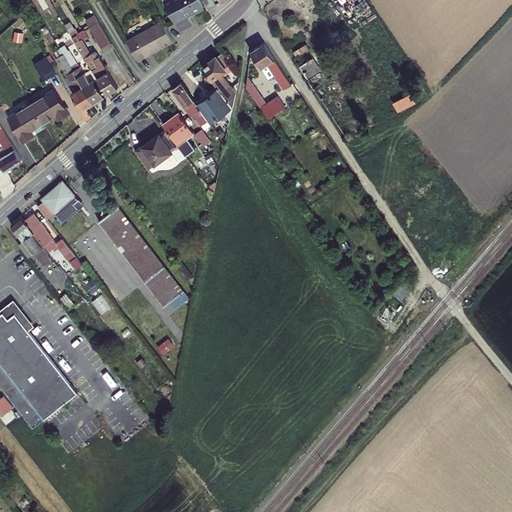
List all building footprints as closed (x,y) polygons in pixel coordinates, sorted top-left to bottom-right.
[(195,0),(170,0),(162,5),(177,33),(190,25),(185,17),(200,8),(195,0)] [(195,0),(200,8),(202,13),(212,7),(208,0),(195,0)] [(170,42),(160,23),(125,42),(136,61),(170,42)] [(112,46),(103,31),(94,37),(103,51),(112,46)] [(63,72),(76,65),(66,45),(53,51),(63,72)] [(289,89),(263,46),(249,55),(266,82),(271,79),(280,94),(289,89)] [(117,89),(97,57),(93,60),(97,68),(92,70),(107,95),(117,89)] [(326,80),(312,58),(302,64),(307,72),(309,75),(317,86),(326,80)] [(57,76),(47,60),(39,65),(49,81),(57,76)] [(221,61),(201,74),(217,97),(229,115),(231,99),(220,82),(230,74),(221,61)] [(90,82),(80,66),(73,71),(93,103),(104,96),(94,79),(90,82)] [(73,71),(66,75),(75,90),(71,93),(81,110),(79,111),(87,125),(92,121),(84,108),(93,103),(73,71)] [(255,111),(258,109),(242,85),(240,90),(255,111)] [(67,112),(52,88),(29,101),(40,121),(53,113),(57,119),(67,112)] [(200,119),(179,89),(170,95),(191,125),(200,119)] [(229,115),(217,97),(197,112),(209,130),(222,121),(227,128),(229,115)] [(40,121),(29,101),(5,115),(20,141),(31,134),(27,128),(40,121)] [(185,130),(177,119),(162,130),(165,134),(169,141),(185,130)] [(0,159),(8,173),(26,162),(0,120),(0,132),(6,143),(0,146),(0,159)] [(184,144),(191,139),(185,130),(169,141),(184,161),(192,155),(184,144)] [(165,134),(157,139),(134,155),(147,173),(170,156),(176,165),(179,166),(184,162),(184,161),(169,141),(165,134)] [(42,201),(36,207),(38,210),(45,220),(72,195),(60,180),(40,199),(42,201)] [(100,213),(101,216),(96,220),(160,303),(165,300),(170,306),(179,300),(174,293),(179,289),(116,205),(110,209),(108,206),(104,206),(100,209),(100,213)] [(45,220),(38,210),(24,222),(36,238),(50,226),(45,220)] [(24,222),(20,217),(9,226),(21,242),(31,254),(32,253),(42,267),(52,259),(36,238),(24,222)] [(31,254),(21,242),(17,246),(19,248),(26,258),(31,254)] [(68,312),(74,307),(65,295),(59,300),(68,312)] [(25,335),(31,331),(11,304),(0,312),(0,315),(1,316),(6,322),(12,318),(25,335)] [(1,316),(0,316),(0,393),(29,432),(73,398),(25,335),(12,318),(6,322),(1,316)]
